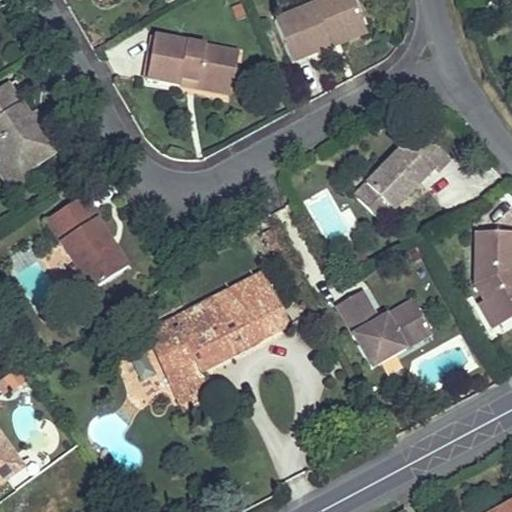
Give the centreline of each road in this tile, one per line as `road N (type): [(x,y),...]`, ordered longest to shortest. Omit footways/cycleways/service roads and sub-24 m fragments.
road 1 (residential): [(446,53),(228,170),(192,177),(155,170),(122,146),(30,0)]
road 2 (tertiary): [(313,511),(511,408)]
